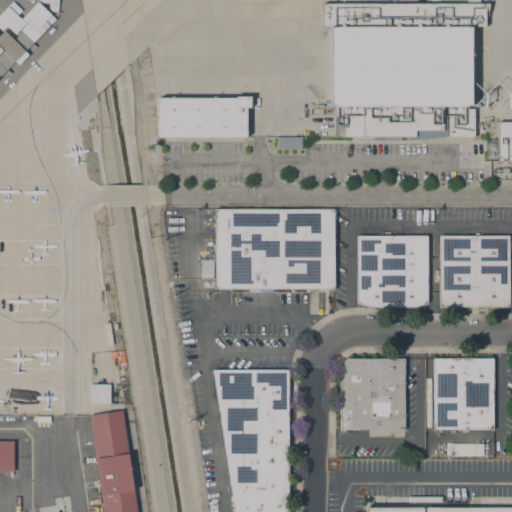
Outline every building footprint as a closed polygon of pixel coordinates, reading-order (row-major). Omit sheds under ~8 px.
[(0,12),(11,0),(21,9),(16,14),(24,21),(14,32),(6,25),(3,28),(1,26),(0,26),(0,12)] [(33,41),(23,32),(29,25),(20,17),(37,0),(45,8),(45,9),(55,18),(33,41)] [(57,0),(57,11),(48,10),(48,2),(38,1),(38,0),(57,0)] [(380,3),(380,0),(393,0),(393,4),(488,3),(488,6),(485,6),(485,27),(471,27),(471,106),(467,106),(467,109),(474,109),(474,137),(445,137),(422,140),(404,140),(404,137),(400,137),(400,140),(371,141),(371,137),(334,137),(334,106),(330,106),(330,27),(323,27),(323,4),(380,3)] [(5,68),(0,63),(0,52),(3,49),(0,46),(0,32),(3,29),(13,39),(20,31),(31,41),(5,68)] [(235,98),(235,97),(250,97),(250,108),(246,108),(246,137),(157,137),(157,98),(235,98)] [(511,147),(497,147),(497,122),(511,122),(511,147)] [(277,137),(301,137),(301,147),(301,149),(277,149),(277,147),(277,137)] [(511,161),(497,161),(497,147),(511,147),(511,161)] [(333,210),(334,289),(273,289),(273,291),(259,291),(259,289),(214,289),(214,210),(333,210)] [(356,236),(382,236),(382,232),(389,232),(389,236),(426,236),(427,303),(414,307),(370,307),(357,303),(356,236)] [(439,307),(439,236),(475,236),(475,233),(478,233),(478,236),(509,236),(509,307),(439,307)] [(213,260),(200,260),(199,276),(212,276),(213,260)] [(405,359),(404,430),(339,430),(340,364),(346,358),(405,359)] [(493,359),(493,430),(432,430),(433,358),(493,359)] [(287,370),(287,511),(234,511),(213,370),(287,370)] [(109,384),(110,403),(90,403),(90,384),(109,384)] [(136,511),(102,511),(88,415),(122,410),(136,511)] [(0,441),(14,441),(14,472),(0,472),(0,441)]
